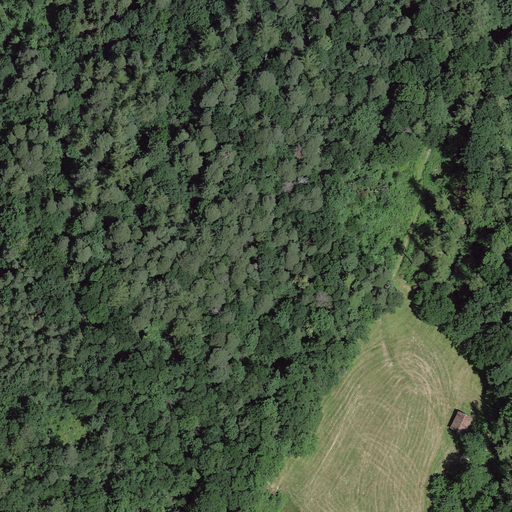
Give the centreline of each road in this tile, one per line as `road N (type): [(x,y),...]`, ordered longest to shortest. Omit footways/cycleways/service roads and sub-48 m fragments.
road 1 (track): [(169,0),(131,103),(53,168),(29,196),(23,227),(2,240),(11,320),(0,416)]
road 2 (track): [(23,227),(76,269),(103,309),(129,390),(108,502)]
